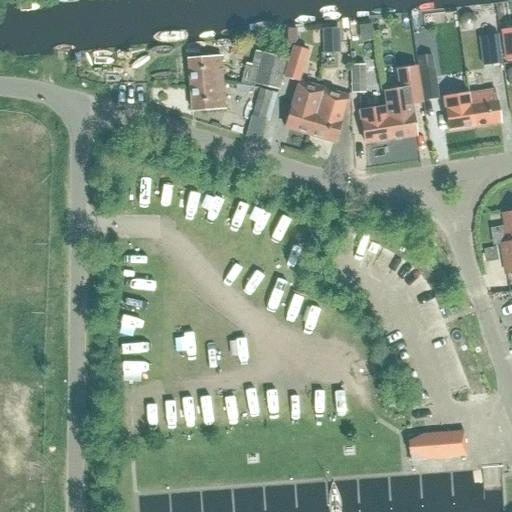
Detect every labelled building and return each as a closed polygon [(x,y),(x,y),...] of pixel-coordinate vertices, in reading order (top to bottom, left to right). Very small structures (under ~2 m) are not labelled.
[(320,30),(320,41),(321,54),(339,53),(338,29),(320,30)] [(503,61),(511,59),(511,29),(499,31),(503,61)] [(501,63),(497,34),(484,36),(488,64),(501,63)] [(306,50),(291,45),(282,78),(297,83),(306,50)] [(254,53),(251,65),(245,63),(241,76),(238,74),(237,78),(224,76),(223,82),(253,87),(253,84),(278,91),(285,58),(260,52),(259,54),(254,53)] [(428,100),(438,99),(433,70),(431,54),(416,56),(416,61),(416,62),(418,72),(422,101),(428,100)] [(186,59),(188,85),(220,83),(218,57),(186,59)] [(349,65),(349,93),(364,93),(364,65),(349,65)] [(397,87),(381,88),(388,139),(414,135),(409,105),(419,104),(414,66),(394,69),(397,87)] [(188,85),(190,111),(222,108),(220,83),(188,85)] [(282,129),(307,136),(317,103),(321,90),(296,83),(294,89),(282,129)] [(262,120),(270,92),(257,89),(250,116),(262,120)] [(346,98),(321,90),(317,103),(307,136),(332,144),(346,98)] [(493,91),(468,94),(472,126),(498,122),(493,91)] [(468,94),(442,98),(447,130),(472,126),(468,94)] [(362,143),(388,139),(383,108),(357,112),(362,143)] [(511,212),(503,214),(508,242),(501,243),(506,273),(511,272),(511,212)] [(112,410),(112,432),(120,432),(120,410),(112,410)] [(406,435),(408,461),(465,455),(463,430),(406,435)]
